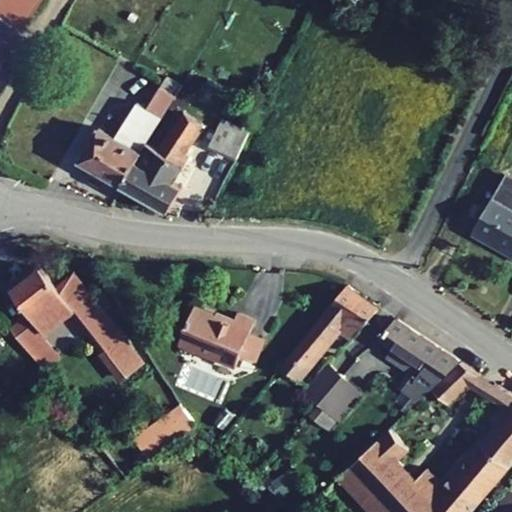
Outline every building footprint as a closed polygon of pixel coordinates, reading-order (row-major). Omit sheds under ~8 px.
[(0,0),(0,83),(30,40),(21,34),(43,0),(0,0)] [(194,83),(214,97),(225,80),(206,66),(201,74),(196,69),(187,78),(194,83)] [(98,180),(113,187),(115,183),(166,87),(149,78),(133,109),(122,104),(103,140),(87,131),(69,164),(86,173),(83,179),(94,186),(98,180)] [(194,83),(172,117),(193,130),(214,97),(194,83)] [(142,139),(115,183),(163,208),(176,183),(168,180),(179,160),(176,158),(193,130),(172,117),(168,124),(161,119),(147,142),(142,139)] [(225,158),(236,134),(210,122),(199,145),(225,158)] [(511,187),(503,182),(471,236),(511,259),(511,187)] [(40,279),(12,302),(31,325),(12,339),(29,360),(44,347),(40,342),(72,316),(57,298),(40,279)] [(343,284),(271,366),(287,380),(333,328),(346,339),(374,306),(343,284)] [(73,287),(57,298),(72,316),(77,314),(88,305),(73,287)] [(225,319),(185,302),(169,340),(227,365),(231,356),(243,327),(247,318),(229,310),(225,319)] [(105,373),(128,355),(88,305),(77,314),(72,316),(40,342),(44,347),(29,360),(42,375),(58,362),(54,359),(78,340),(105,373)] [(396,320),(380,339),(385,342),(379,351),(405,368),(396,382),(417,395),(429,384),(437,377),(434,374),(454,357),(396,320)] [(261,335),(243,327),(231,356),(249,364),(261,335)] [(468,385),(476,370),(456,358),(437,377),(429,384),(447,402),(466,384),(468,385)] [(324,363),(303,388),(318,399),(338,375),(324,363)] [(491,380),(476,370),(468,385),(484,394),(491,380)] [(358,392),(338,375),(318,399),(314,403),(334,420),(358,392)] [(407,441),(388,422),(330,478),(365,511),(460,511),(511,453),(511,393),(491,380),(484,394),(495,402),(485,419),(491,424),(442,480),(422,463),(412,474),(392,455),(407,441)] [(132,436),(148,460),(196,427),(180,403),(132,436)]
